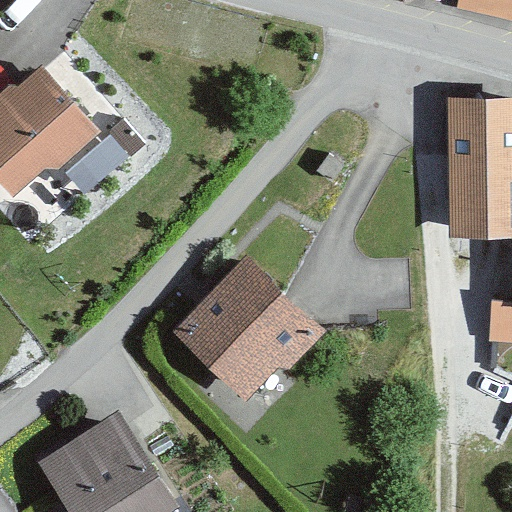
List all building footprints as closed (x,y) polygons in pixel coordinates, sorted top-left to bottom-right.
[(511,0),(466,0),(465,6),(511,19),(511,0)] [(0,167),(19,190),(106,118),(53,54),(21,80),(0,54),(0,167)] [(511,103),(454,104),(455,233),(511,232),(511,103)] [(319,332),(249,265),(185,333),(247,391),(279,357),(288,365),(319,332)] [(511,302),(495,301),(493,338),(511,338),(511,302)] [(167,511),(184,502),(130,413),(45,463),(73,511),(167,511)]
